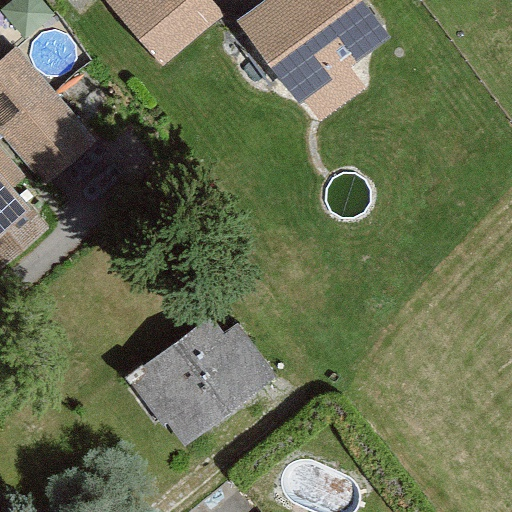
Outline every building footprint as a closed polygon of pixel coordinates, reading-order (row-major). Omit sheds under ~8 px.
[(32,0),(29,0),(3,19),(24,48),(52,28),(32,0)] [(204,0),(105,0),(103,3),(161,73),(223,22),(204,0)] [(357,0),(290,0),(244,35),(321,137),(368,102),(353,82),(395,50),(357,0)] [(18,62),(0,77),(0,140),(45,193),(94,151),(18,62)] [(0,262),(42,224),(8,187),(21,176),(0,152),(0,262)] [(218,313),(128,375),(176,446),(267,384),(218,313)]
